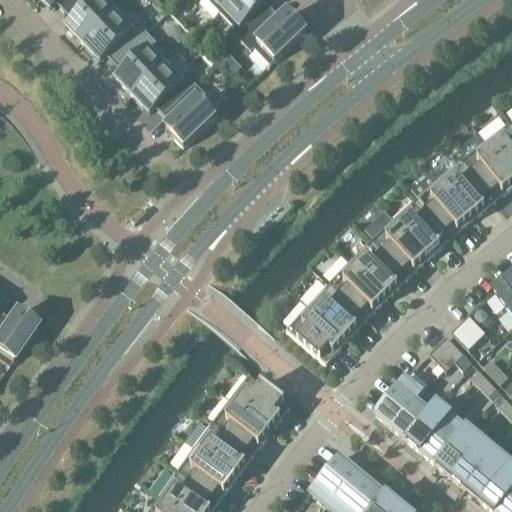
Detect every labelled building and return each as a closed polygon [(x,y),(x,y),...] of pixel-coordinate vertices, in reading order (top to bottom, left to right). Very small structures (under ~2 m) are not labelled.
[(36,0),(44,7),(45,7),(50,12),(56,7),(64,16),(80,0),(36,0)] [(80,0),(64,16),(72,24),(65,30),(82,48),(118,14),(104,0),(80,0)] [(196,0),(201,4),(204,1),(220,18),(238,0),(196,0)] [(238,0),(220,18),(234,33),(231,36),(241,47),(274,16),(265,7),(271,1),(269,0),(238,0)] [(133,30),(118,14),(82,48),(93,60),(94,59),(100,65),(105,59),(114,68),(146,37),(136,27),(133,30)] [(274,16),(241,47),(251,57),(254,54),(270,70),(305,37),(288,19),(282,24),(274,16)] [(156,47),(146,37),(114,68),(121,76),(115,82),(132,100),(168,66),(152,50),(156,47)] [(183,82),(168,66),(132,100),(143,112),(144,111),(149,117),(155,111),(163,120),(196,89),(186,79),(183,82)] [(205,100),(196,89),(163,120),(171,129),(166,134),(183,153),(218,119),(202,103),(205,100)] [(511,132),(509,129),(485,147),(511,181),(511,132)] [(511,181),(485,147),(461,166),(494,207),(511,192),(511,181)] [(461,166),(438,185),(472,225),(494,207),(461,166)] [(438,185),(415,205),(450,244),(472,225),(438,185)] [(415,205),(392,226),(428,264),(450,244),(415,205)] [(392,226),(370,246),(407,284),(428,264),(392,226)] [(370,246),(349,268),(386,305),(407,284),(370,246)] [(349,268),(328,289),(366,326),(386,305),(349,268)] [(511,283),(493,297),(506,314),(511,309),(511,283)] [(328,289),(307,311),(346,347),(366,326),(328,289)] [(346,347),(307,311),(286,335),(325,370),(346,347)] [(0,359),(12,368),(36,332),(15,318),(11,324),(1,318),(0,319),(0,359)] [(460,330),(476,347),(485,339),(469,322),(469,321),(460,330)] [(451,339),(468,356),(476,347),(460,330),(451,339)] [(438,352),(455,369),(463,377),(472,369),(447,343),(438,352)] [(446,377),(455,369),(438,352),(429,360),(446,377)] [(484,373),(492,382),(500,375),(491,366),(484,373)] [(500,375),(492,382),(500,391),(508,384),(500,375)] [(472,384),(480,393),(488,386),(479,377),(472,384)] [(248,381),(229,406),(271,438),(290,413),(248,381)] [(375,420),(391,433),(421,398),(404,384),(375,420)] [(480,393),(488,402),(496,395),(488,386),(480,393)] [(421,398),(391,433),(406,445),(428,417),(415,406),(421,398)] [(498,412),(506,421),(511,415),(511,411),(505,405),(498,412)] [(229,406),(211,429),(253,461),(271,438),(229,406)] [(450,422),(435,410),(428,417),(406,445),(421,458),(450,422)] [(465,435),(450,422),(421,458),(436,470),(465,435)] [(211,429),(193,453),(236,484),(253,461),(211,429)] [(436,470),(451,482),(480,447),(465,435),(436,470)] [(451,482),(465,494),(495,459),(480,447),(451,482)] [(193,453),(176,477),(219,508),(236,484),(193,453)] [(465,494),(480,507),(509,471),(495,459),(465,494)] [(326,511),(355,477),(339,463),(310,499),(326,511)] [(480,507),(486,511),(500,511),(511,498),(511,473),(509,471),(480,507)] [(215,511),(219,508),(176,477),(159,502),(174,511),(215,511)] [(326,511),(351,511),(370,489),(355,477),(326,511)] [(376,511),(385,501),(370,489),(351,511),(376,511)] [(511,511),(511,498),(500,511),(511,511)] [(397,511),(385,501),(376,511),(397,511)] [(151,511),(173,511),(159,502),(151,511)]
